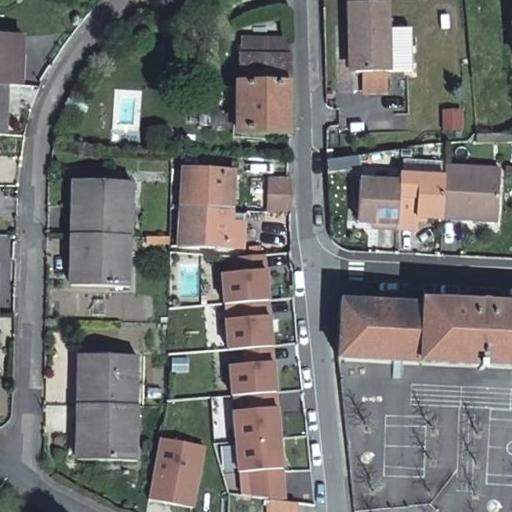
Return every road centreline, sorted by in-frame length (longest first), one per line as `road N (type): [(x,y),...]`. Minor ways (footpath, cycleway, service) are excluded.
road 1 (residential): [(26,482),(35,157),(66,70),(124,0)]
road 2 (residential): [(311,272),(307,0)]
road 3 (residential): [(311,272),(332,511)]
road 4 (residential): [(511,277),(311,272)]
